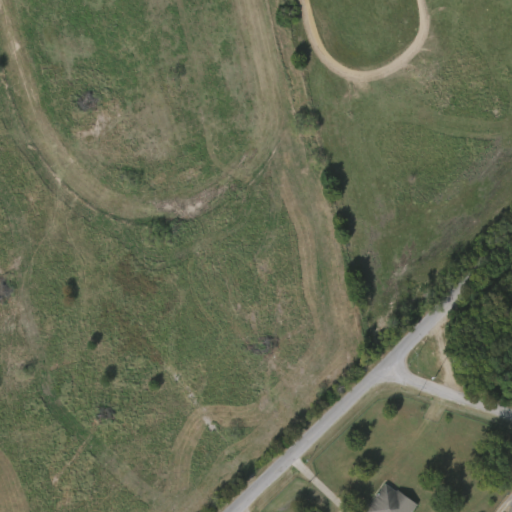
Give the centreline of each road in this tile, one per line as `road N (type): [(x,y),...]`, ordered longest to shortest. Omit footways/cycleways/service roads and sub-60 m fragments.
road 1 (tertiary): [(511,241),(234,511)]
road 2 (tertiary): [(511,415),(382,370)]
